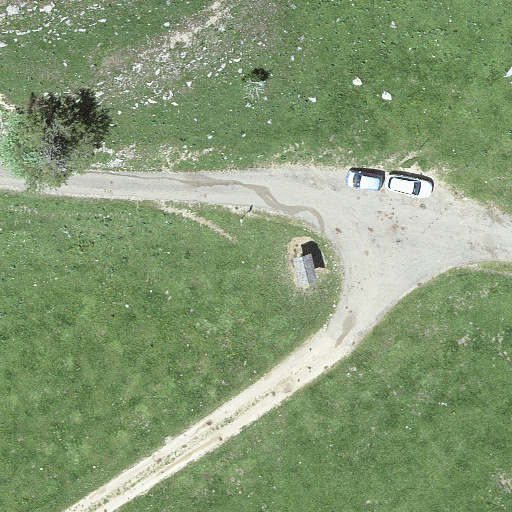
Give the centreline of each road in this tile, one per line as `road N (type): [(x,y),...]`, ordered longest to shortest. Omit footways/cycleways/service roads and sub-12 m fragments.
road 1 (track): [(0,172),(256,192),(511,242)]
road 2 (track): [(92,511),(336,340)]
road 3 (track): [(435,230),(336,340)]
